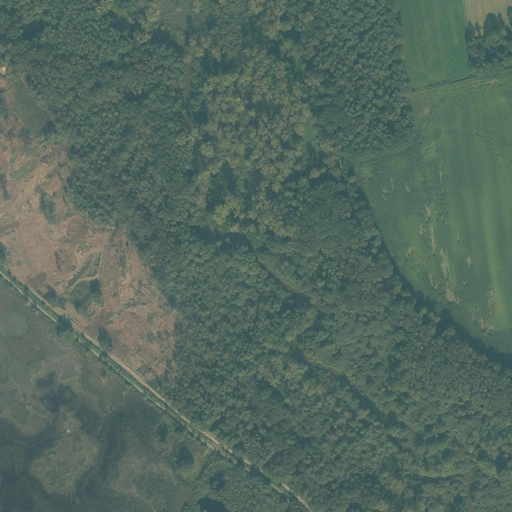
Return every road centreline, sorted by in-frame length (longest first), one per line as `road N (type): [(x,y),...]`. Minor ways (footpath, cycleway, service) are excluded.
road 1 (track): [(511,380),(482,366),(393,295),(378,272),(340,160),(311,0)]
road 2 (track): [(297,497),(222,448),(0,262)]
